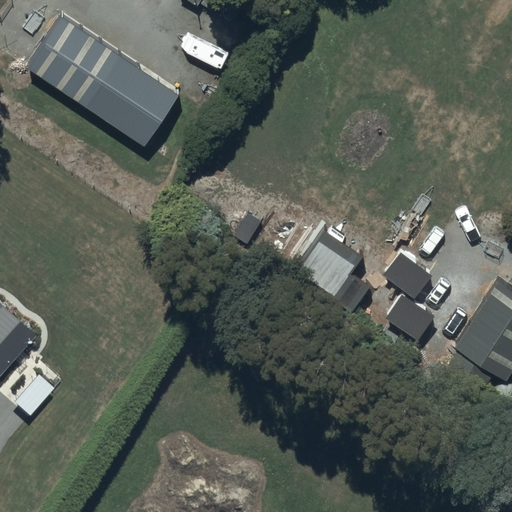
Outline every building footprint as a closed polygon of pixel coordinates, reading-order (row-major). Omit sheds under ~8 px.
[(271,14),(247,0),(193,0),(213,12),(205,25),(249,51),(271,14)] [(65,8),(30,60),(146,139),(181,88),(65,8)] [(343,202),(322,186),(289,231),(310,247),(343,202)] [(445,236),(427,221),(404,248),(422,263),(445,236)] [(352,273),(357,265),(351,261),(356,253),(322,232),(300,268),(351,298),(363,279),(352,273)] [(495,382),(511,360),(511,288),(500,279),(448,345),(495,382)] [(0,366),(31,332),(0,303),(0,366)] [(26,412),(50,385),(33,369),(9,396),(26,412)]
